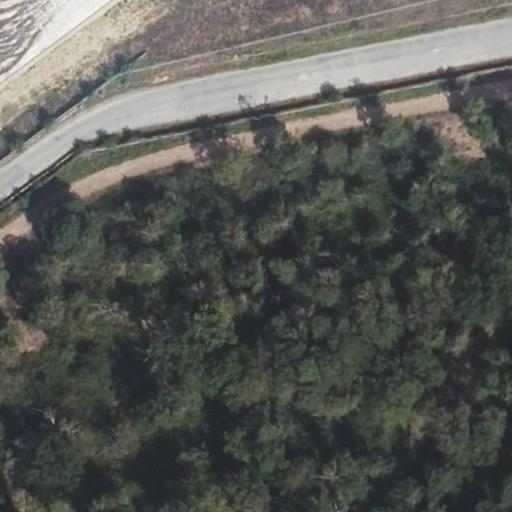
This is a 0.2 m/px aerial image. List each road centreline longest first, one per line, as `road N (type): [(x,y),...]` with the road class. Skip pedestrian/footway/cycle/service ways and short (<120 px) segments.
road 1 (track): [(511,40),(79,129),(0,187)]
road 2 (track): [(511,91),(129,165),(42,204),(0,236)]
road 3 (track): [(511,288),(408,427),(358,511)]
